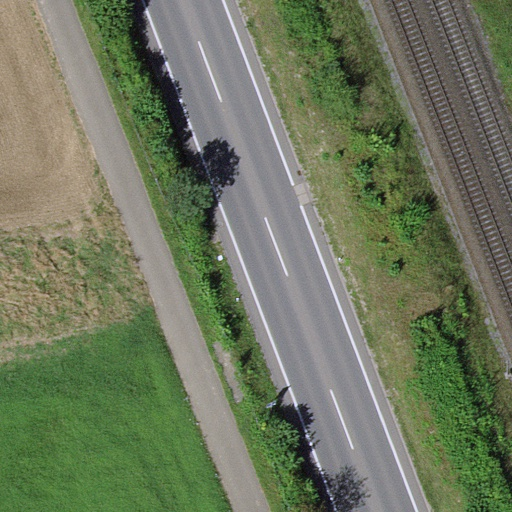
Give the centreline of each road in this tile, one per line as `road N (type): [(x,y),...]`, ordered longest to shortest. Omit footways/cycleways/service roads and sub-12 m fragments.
road 1 (unclassified): [(56,0),(257,511)]
road 2 (trunk): [(189,0),(382,511)]
